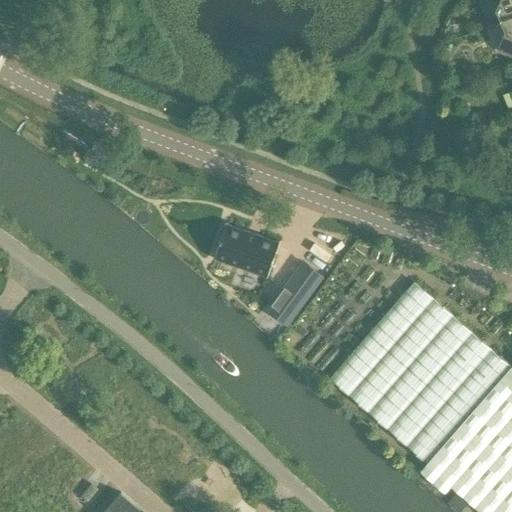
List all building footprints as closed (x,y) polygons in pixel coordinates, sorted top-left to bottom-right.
[(511,0),(482,0),(481,3),(498,11),(502,22),(511,18),(511,0)] [(511,18),(502,22),(507,33),(499,51),(511,56),(511,18)] [(126,164),(114,157),(105,171),(117,178),(126,164)] [(214,257),(268,276),(280,241),(226,223),(214,257)] [(323,275),(303,261),(267,310),(287,324),(323,275)] [(482,511),(511,511),(511,365),(416,281),(330,378),(482,511)] [(81,496),(82,498),(87,501),(97,489),(91,484),(81,496)] [(143,511),(120,492),(102,511),(143,511)]
